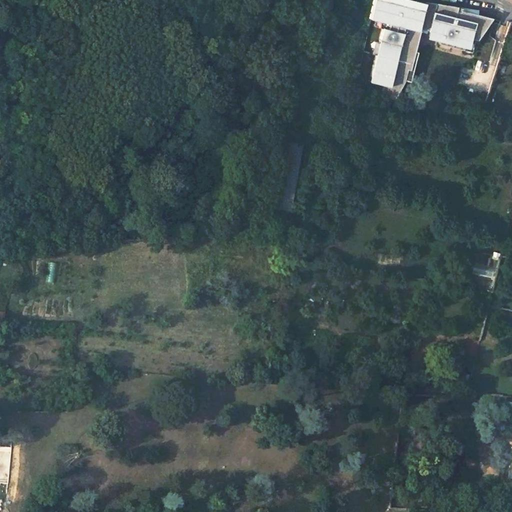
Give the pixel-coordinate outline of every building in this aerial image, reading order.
[(408,61),(421,0),(369,0),(366,18),(406,26),(399,59),(408,61)] [(431,1),(422,37),(463,47),(466,38),(473,39),(474,32),(482,34),(487,15),(431,1)] [(334,9),(316,5),(308,43),(326,47),(334,9)] [(365,79),(385,84),(398,29),(377,24),(365,79)] [(45,59),(46,74),(62,74),(62,59),(45,59)] [(297,147),(280,144),(270,208),(286,211),(297,147)]
